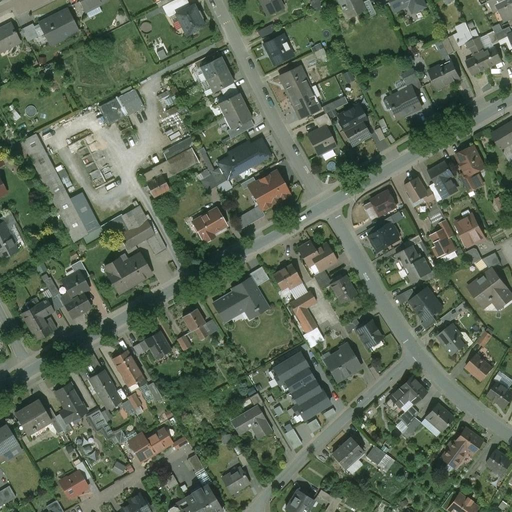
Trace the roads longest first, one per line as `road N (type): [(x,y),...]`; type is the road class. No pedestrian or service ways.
road 1 (tertiary): [(326,205),(29,370)]
road 2 (residential): [(326,205),(215,0)]
road 3 (residential): [(417,353),(251,511)]
road 4 (tertiary): [(511,103),(326,205)]
road 5 (residential): [(417,353),(326,205)]
road 6 (residential): [(511,437),(450,391),(417,353)]
road 7 (residential): [(80,511),(189,448)]
